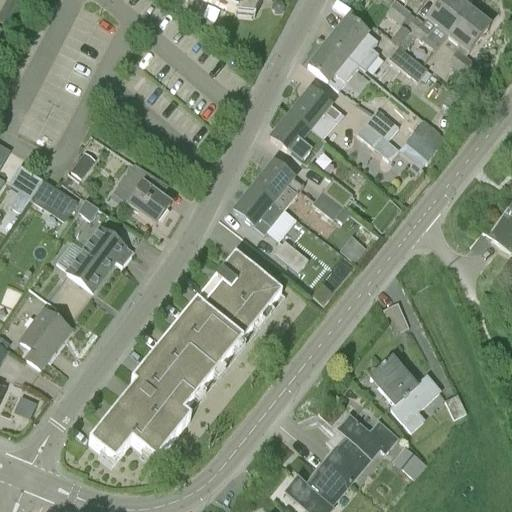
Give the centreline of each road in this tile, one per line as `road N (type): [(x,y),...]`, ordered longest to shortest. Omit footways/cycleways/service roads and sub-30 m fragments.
road 1 (unclassified): [(26,478),(115,510),(166,505),(207,482),(511,111)]
road 2 (unclassified): [(26,478),(48,435),(189,243),(314,0)]
